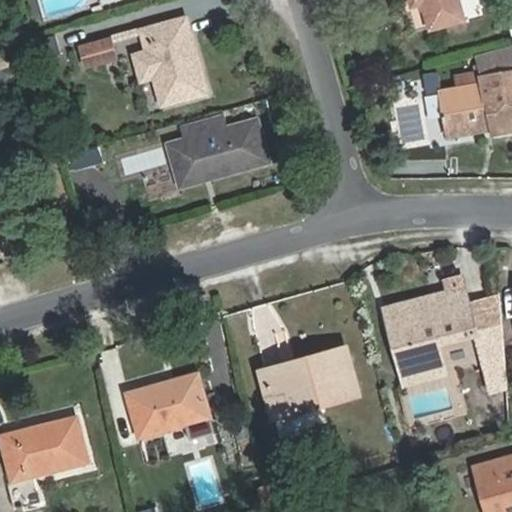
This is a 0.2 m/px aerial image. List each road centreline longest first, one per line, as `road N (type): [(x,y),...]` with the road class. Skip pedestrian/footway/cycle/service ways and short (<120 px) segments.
road 1 (residential): [(0,327),(379,221)]
road 2 (residential): [(379,221),(315,0)]
road 3 (residential): [(379,221),(511,213)]
